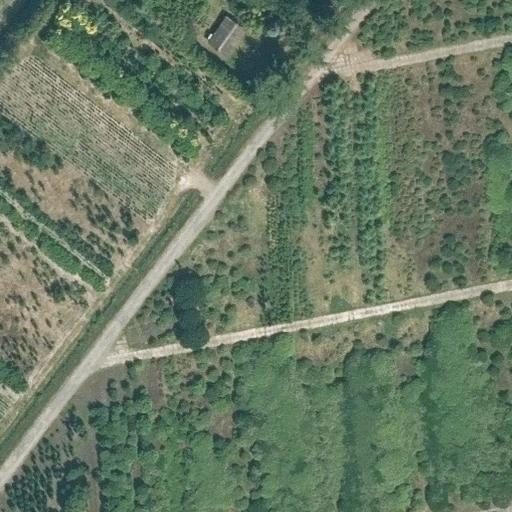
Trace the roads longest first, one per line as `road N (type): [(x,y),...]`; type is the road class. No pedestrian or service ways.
road 1 (unclassified): [(305,82),(0,473)]
road 2 (track): [(511,286),(78,369)]
road 3 (track): [(511,42),(305,82)]
